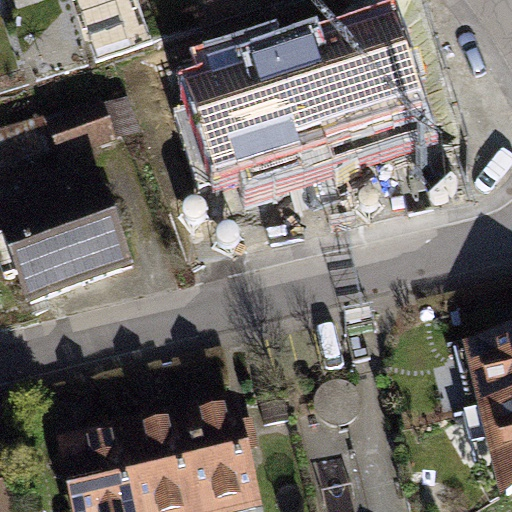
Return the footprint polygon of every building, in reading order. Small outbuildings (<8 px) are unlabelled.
[(303,38),(293,9),(237,28),(247,57),(303,38)] [(174,114),(199,192),(421,121),(392,33),(209,91),(212,101),(174,114)] [(102,112),(52,130),(62,158),(112,141),(102,112)] [(122,271),(95,194),(3,227),(8,240),(0,243),(0,262),(6,279),(20,274),(31,304),(122,271)] [(500,407),(511,403),(511,342),(485,349),(491,372),(479,375),(487,409),(500,407)] [(511,492),(511,403),(500,407),(506,433),(493,435),(508,495),(511,492)] [(239,439),(232,410),(175,424),(196,509),(217,504),(218,511),(236,511),(256,507),(242,451),(256,448),(253,436),(239,439)] [(196,511),(196,509),(175,424),(119,438),(136,511),(196,511)] [(136,511),(119,438),(61,451),(75,511),(136,511)] [(0,511),(13,511),(3,466),(0,466),(0,511)]
